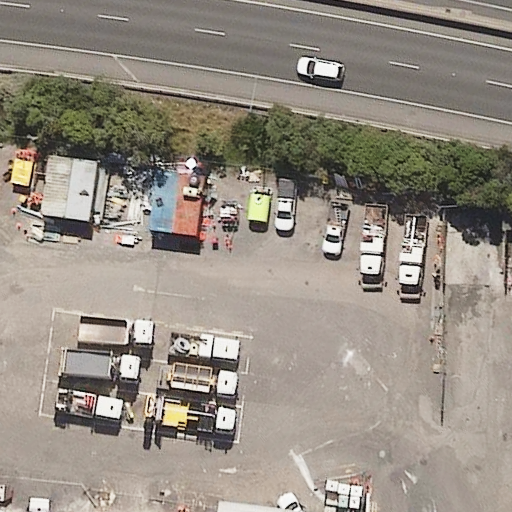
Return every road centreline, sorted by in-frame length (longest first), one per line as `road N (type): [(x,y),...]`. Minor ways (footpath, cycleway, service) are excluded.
road 1 (motorway): [(511,89),(219,33),(0,7)]
road 2 (residential): [(511,266),(498,511)]
